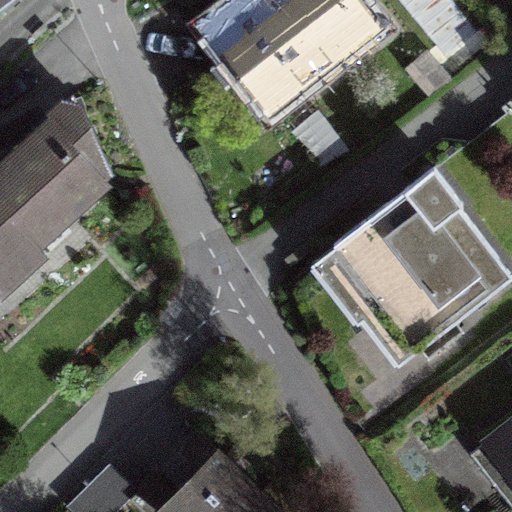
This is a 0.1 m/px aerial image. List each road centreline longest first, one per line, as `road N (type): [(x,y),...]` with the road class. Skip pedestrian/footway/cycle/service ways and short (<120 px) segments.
road 1 (unknown): [(227,289),(511,62)]
road 2 (residential): [(227,289),(105,0)]
road 3 (residential): [(8,511),(227,289)]
road 4 (residential): [(376,511),(227,289)]
